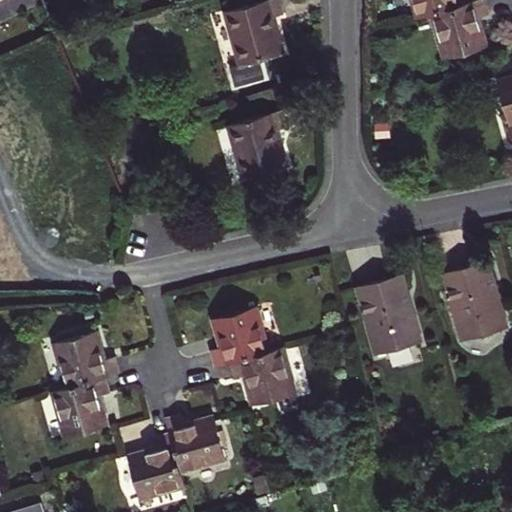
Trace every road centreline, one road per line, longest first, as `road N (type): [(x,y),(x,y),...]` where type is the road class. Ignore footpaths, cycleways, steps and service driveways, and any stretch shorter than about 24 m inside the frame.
road 1 (residential): [(342,0),(345,228)]
road 2 (residential): [(127,277),(345,228)]
road 3 (residential): [(345,228),(511,196)]
